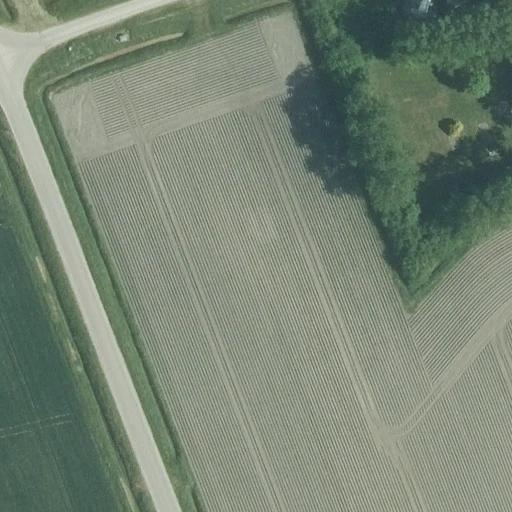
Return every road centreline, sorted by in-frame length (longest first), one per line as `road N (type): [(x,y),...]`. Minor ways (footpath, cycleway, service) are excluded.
road 1 (unclassified): [(167,511),(0,57)]
road 2 (unclassified): [(0,57),(159,0)]
